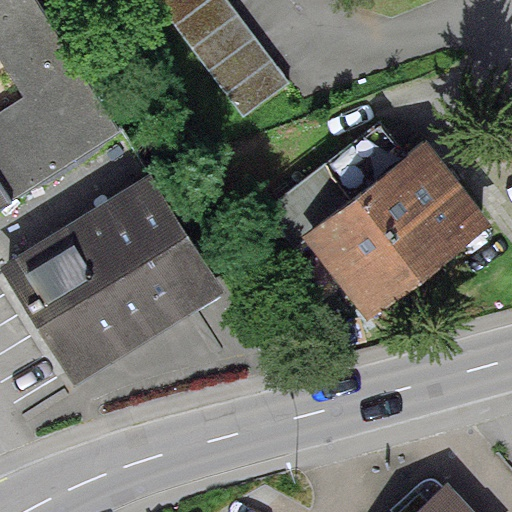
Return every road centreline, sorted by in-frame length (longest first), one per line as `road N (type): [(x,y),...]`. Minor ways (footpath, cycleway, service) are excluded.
road 1 (tertiary): [(25,511),(140,459),(511,354)]
road 2 (unknown): [(417,381),(511,479)]
